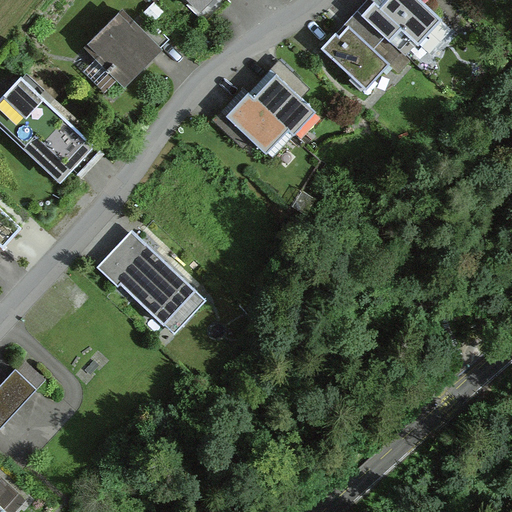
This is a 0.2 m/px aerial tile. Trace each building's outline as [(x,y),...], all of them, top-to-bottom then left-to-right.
[(190,0),(201,11),(212,0),(190,0)] [(380,0),(373,0),(365,10),(404,46),(410,39),(419,47),(432,32),(429,30),(443,15),(427,0),(385,0),(383,2),(380,0)] [(85,45),(126,84),(162,46),(121,8),(85,45)] [(339,31),(326,45),(368,84),(391,59),(351,23),(342,34),(339,31)] [(279,71),(257,95),(290,126),(296,131),(318,107),(279,71)] [(96,142),(20,73),(0,94),(0,124),(61,180),(96,142)] [(251,90),(228,114),(268,150),(290,126),(257,95),(251,90)] [(134,266),(120,281),(164,322),(195,289),(138,236),(121,254),(134,266)] [(0,427),(36,390),(16,370),(0,386),(0,427)]
